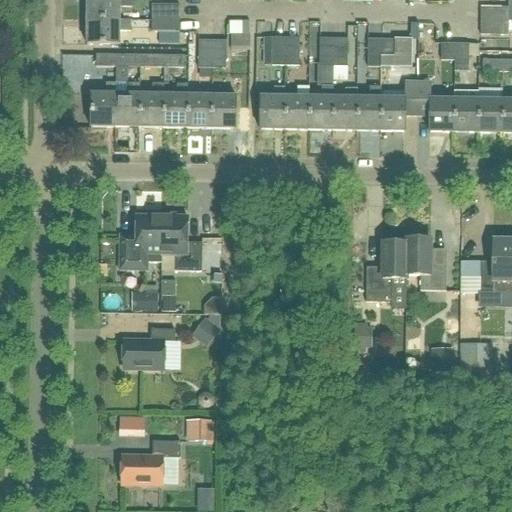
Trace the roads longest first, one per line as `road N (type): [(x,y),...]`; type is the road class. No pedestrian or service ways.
road 1 (residential): [(511,180),(43,172)]
road 2 (residential): [(38,511),(43,172)]
road 3 (residential): [(43,172),(45,0)]
